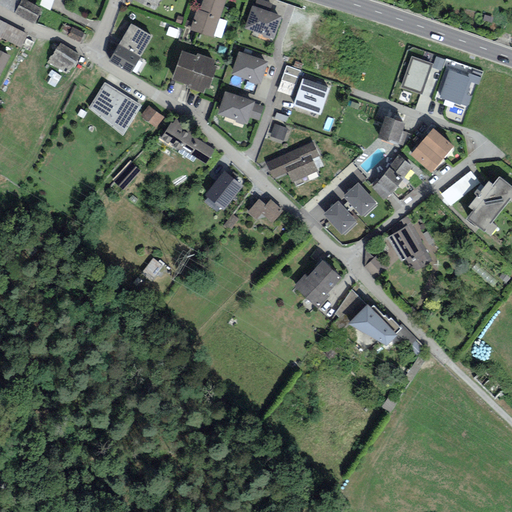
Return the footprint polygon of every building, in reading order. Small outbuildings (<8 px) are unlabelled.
[(133,0),(155,10),(160,0),(168,0),(173,1),(173,0),(133,0)] [(192,29),(212,36),(224,0),(204,0),(201,11),(199,10),(192,29)] [(41,10),(23,1),(17,12),(36,21),(41,10)] [(253,5),(246,26),(275,36),(282,15),(253,5)] [(27,34),(0,20),(0,38),(20,48),(27,34)] [(131,22),(110,59),(132,72),(139,61),(136,59),(151,33),(131,22)] [(89,33),(70,24),(64,35),(83,44),(89,33)] [(268,60),(240,50),(233,70),(260,81),(268,60)] [(58,51),(50,63),(68,74),(75,62),(58,51)] [(0,54),(0,80),(10,60),(0,54)] [(216,65),(186,54),(176,80),(206,91),(216,65)] [(431,63),(413,57),(403,84),(422,91),(431,63)] [(300,70),(287,65),(279,90),(292,94),(300,70)] [(469,77),(449,70),(441,96),(461,103),(469,77)] [(329,86),(303,78),(295,103),(321,112),(329,86)] [(139,105),(104,82),(87,107),(122,130),(139,105)] [(254,100),(226,91),(219,113),(247,122),(254,100)] [(166,120),(149,109),(143,117),(160,128),(166,120)] [(388,118),(381,137),(400,144),(407,125),(388,118)] [(288,128),(275,123),(271,135),(284,140),(288,128)] [(173,125),(165,139),(208,165),(217,151),(173,125)] [(433,129),(422,141),(442,159),(453,146),(433,129)] [(291,183),(317,171),(312,159),(319,157),(310,137),(263,158),(272,179),(287,172),(291,183)] [(422,141),(410,155),(431,172),(442,159),(422,141)] [(403,180),(412,167),(398,155),(389,167),(403,180)] [(116,182),(125,190),(141,173),(132,165),(116,182)] [(384,201),(403,180),(389,167),(371,188),(384,201)] [(224,171),(205,195),(208,197),(204,202),(216,212),(220,207),(224,210),(243,186),(224,171)] [(480,182),(472,171),(451,188),(459,198),(480,182)] [(467,215),(488,232),(511,201),(511,185),(499,175),(467,215)] [(378,201),(358,180),(342,194),(362,216),(378,201)] [(355,220),(337,201),(323,214),(340,233),(355,220)] [(268,209),(261,202),(252,212),(261,220),(265,215),(275,224),(283,214),(272,204),(268,209)] [(410,221),(385,235),(399,261),(409,256),(416,268),(431,260),(410,221)] [(164,266),(154,258),(142,273),(152,281),(164,266)] [(376,258),(367,266),(376,276),(385,267),(376,258)] [(314,303),(340,275),(323,259),(310,273),(308,271),(295,285),(314,303)] [(368,304),(349,322),(388,344),(403,330),(388,315),(382,320),(368,304)] [(485,369),(476,378),(496,398),(505,389),(485,369)]
